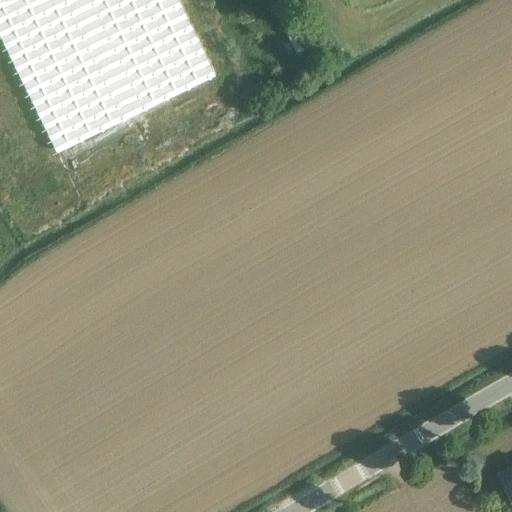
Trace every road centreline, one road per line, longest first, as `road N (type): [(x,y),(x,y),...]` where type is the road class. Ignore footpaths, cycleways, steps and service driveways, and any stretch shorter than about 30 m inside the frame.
road 1 (unclassified): [(401,444),(289,511)]
road 2 (unclassified): [(401,444),(511,381)]
